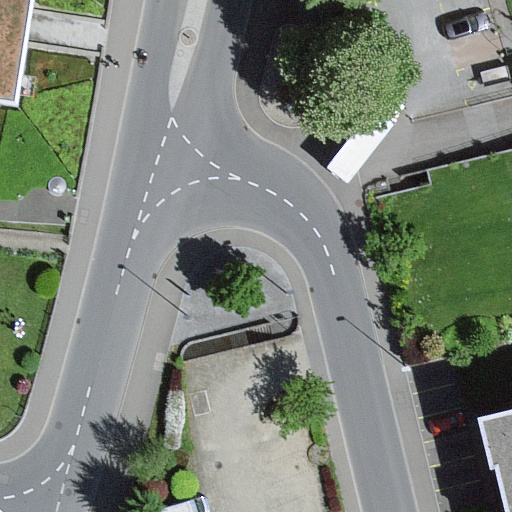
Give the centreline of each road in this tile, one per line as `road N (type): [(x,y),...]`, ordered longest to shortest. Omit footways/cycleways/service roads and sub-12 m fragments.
road 1 (residential): [(390,511),(322,241),(299,213),(264,191),(157,162)]
road 2 (residential): [(157,162),(57,511)]
road 3 (residential): [(198,0),(157,162)]
